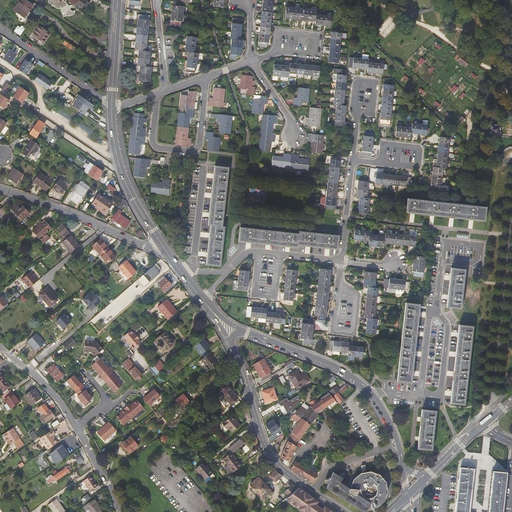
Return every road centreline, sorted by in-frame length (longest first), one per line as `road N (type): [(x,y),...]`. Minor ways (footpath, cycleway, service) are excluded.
road 1 (secondary): [(228,340),(278,467),(342,511)]
road 2 (residential): [(161,245),(141,246),(0,190)]
road 3 (residential): [(157,93),(154,144),(192,150),(206,76)]
road 4 (residential): [(116,160),(46,113),(33,83),(0,63)]
road 5 (secondary): [(369,393),(327,362),(241,329)]
road 6 (residential): [(111,103),(0,27)]
